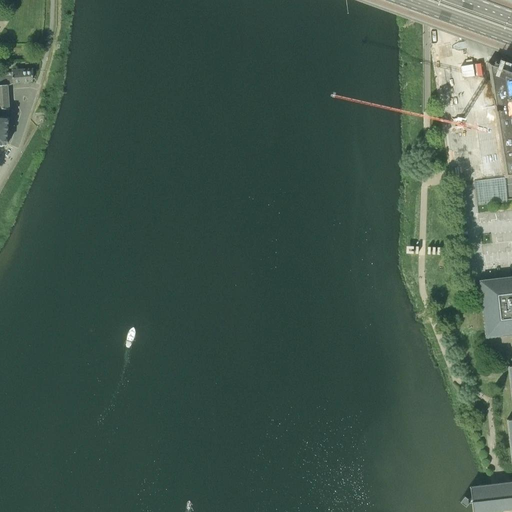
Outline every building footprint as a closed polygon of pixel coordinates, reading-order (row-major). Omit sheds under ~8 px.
[(511,0),(503,0),(503,1),(501,1),(499,3),(498,4),(496,5),(494,7),(493,10),(492,12),(491,14),(490,15),(489,19),(489,23),(489,25),(489,27),(490,33),(491,36),(491,38),(492,41),(494,44),(496,47),(498,50),(500,52),(502,55),(505,57),(511,62),(511,0)] [(511,71),(508,70),(504,69),(501,68),(491,64),(488,63),(489,70),(490,81),(491,84),(491,88),(492,91),(494,109),(495,113),(498,131),(498,134),(501,152),(501,156),(502,159),(502,163),(504,173),(505,177),(508,176),(511,175),(511,71)] [(12,70),(12,72),(13,83),(31,82),(33,79),(33,69),(12,70)] [(0,113),(3,114),(3,109),(9,110),(7,85),(13,83),(12,72),(0,73),(0,113)] [(511,511),(511,275),(478,279),(485,338),(511,335),(511,357),(511,359),(511,365),(508,366),(511,404),(511,418),(506,420),(511,465),(511,464),(511,481),(470,486),(471,498),(468,499),(467,498),(464,496),(460,502),(465,506),(468,503),(472,502),(472,511),(488,511),(511,509),(511,511)]
